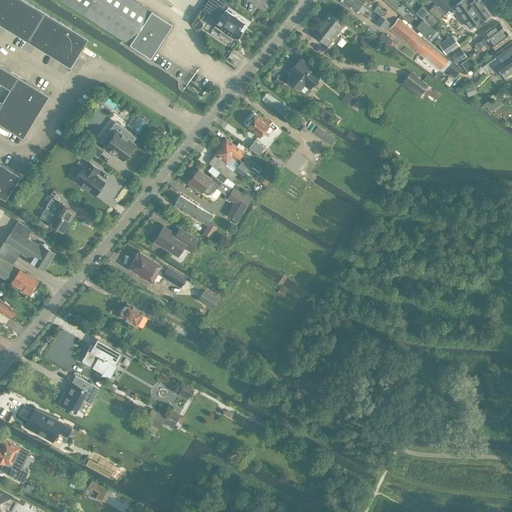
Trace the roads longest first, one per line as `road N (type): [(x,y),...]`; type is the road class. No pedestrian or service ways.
road 1 (residential): [(0,371),(308,0)]
road 2 (unknown): [(511,498),(431,488),(359,462),(261,406),(258,391)]
